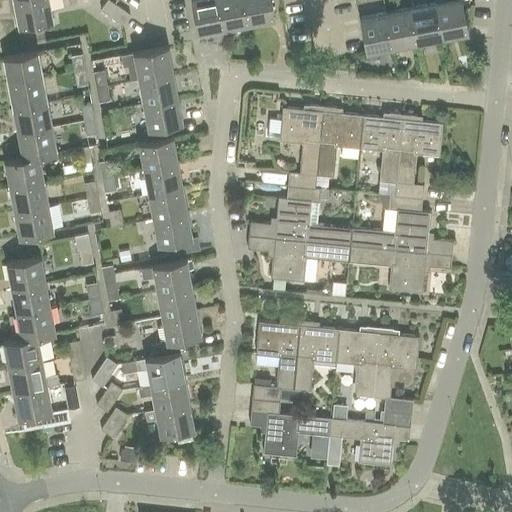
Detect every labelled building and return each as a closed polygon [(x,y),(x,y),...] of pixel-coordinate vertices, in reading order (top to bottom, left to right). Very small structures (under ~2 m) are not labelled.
[(53,19),(49,0),(13,0),(18,26),(53,19)] [(123,24),(130,14),(110,0),(107,0),(101,9),(123,24)] [(218,0),(191,0),(198,33),(224,28),(218,0)] [(244,0),(218,0),(224,28),(249,24),(244,0)] [(274,19),(270,0),(244,0),(249,24),(274,19)] [(468,33),(461,0),(448,0),(435,3),(442,38),(468,33)] [(442,38),(435,3),(411,7),(413,20),(417,43),(442,38)] [(417,43),(413,20),(411,7),(386,12),(393,47),(417,43)] [(393,47),(386,12),(360,17),(367,52),(393,47)] [(173,71),(168,46),(121,55),(123,65),(135,63),(138,78),(173,71)] [(3,57),(8,83),(43,76),(38,50),(3,57)] [(71,55),(74,70),(85,68),(84,62),(82,53),(71,55)] [(88,83),(85,68),(74,70),(77,85),(88,83)] [(93,71),(96,86),(107,84),(104,69),(93,71)] [(178,96),(173,71),(138,78),(143,103),(178,96)] [(48,101),(43,76),(8,83),(12,108),(48,101)] [(110,99),(107,84),(96,86),(99,101),(110,99)] [(183,122),(178,96),(143,103),(147,128),(144,129),(146,141),(172,136),(170,124),(183,122)] [(53,126),(48,101),(12,108),(17,133),(53,126)] [(81,105),(84,121),(95,118),(92,103),(81,105)] [(283,106),(280,139),(303,141),(300,172),(289,171),(288,184),(316,187),(316,186),(323,105),(310,104),(309,109),(283,106)] [(316,186),(316,187),(320,188),(323,188),(327,188),(328,175),(334,176),(337,145),(359,147),(362,114),(336,111),(337,106),(323,105),(316,186)] [(396,182),(403,113),(389,111),(389,116),(362,114),(359,147),(382,149),(379,180),(396,182)] [(417,114),(403,113),(396,182),(395,194),(423,197),(424,184),(413,182),(416,152),(439,155),(443,122),(416,119),(417,114)] [(97,133),(95,118),(84,121),(86,135),(97,133)] [(57,151),(53,126),(17,133),(22,157),(22,158),(40,154),(40,155),(57,151)] [(174,136),(172,136),(146,141),(138,143),(143,168),(178,161),(174,136)] [(93,170),(91,161),(89,146),(78,148),(80,163),(63,166),(65,175),(93,170)] [(44,180),(40,155),(40,154),(22,158),(22,157),(4,160),(9,186),(44,180)] [(99,161),(102,176),(113,174),(110,159),(99,161)] [(183,186),(178,161),(143,168),(148,193),(183,186)] [(116,189),(113,174),(102,176),(105,191),(116,189)] [(49,204),(44,180),(9,186),(14,211),(49,204)] [(84,182),(87,197),(98,195),(95,180),(84,182)] [(250,220),(249,234),(350,244),(352,227),(316,223),(318,201),(319,201),(319,197),(320,191),(320,188),(316,187),(288,184),(287,197),(278,196),(276,222),(250,220)] [(188,211),(183,186),(148,193),(152,218),(188,211)] [(329,188),(327,188),(323,188),(320,188),(320,191),(319,197),(328,198),(329,188)] [(352,227),(350,244),(452,253),(453,240),(427,237),(430,211),(421,210),(397,208),(389,208),(390,193),(378,192),(378,193),(383,207),(385,207),(383,229),(352,227)] [(421,210),(423,197),(395,194),(390,193),(389,208),(397,208),(421,210)] [(101,210),(98,195),(87,197),(90,212),(101,210)] [(54,230),(49,204),(14,211),(19,237),(54,230)] [(111,226),(122,224),(119,208),(108,211),(111,226)] [(193,237),(188,211),(152,218),(157,244),(171,241),(174,254),(200,249),(198,236),(193,237)] [(88,234),(74,236),(77,249),(80,249),(83,264),(93,262),(91,246),(88,234)] [(249,234),(247,247),(273,250),(271,276),(274,277),(286,278),(304,280),(315,281),(317,257),(349,260),(350,244),(249,234)] [(450,267),(452,253),(350,244),(349,260),(391,265),(389,288),(422,291),(425,265),(450,267)] [(131,259),(129,249),(120,251),(121,261),(131,259)] [(6,263),(11,289),(46,282),(41,256),(6,263)] [(187,258),(151,265),(141,267),(143,277),(153,276),(156,291),(192,284),(187,258)] [(105,282),(115,279),(112,264),(102,266),(105,282)] [(274,277),(273,288),(285,289),(286,278),(274,277)] [(51,306),(46,282),(11,289),(16,313),(51,306)] [(86,284),(89,299),(100,297),(97,282),(86,284)] [(347,283),(333,282),(332,295),(345,297),(347,283)] [(197,309),(192,284),(156,291),(161,316),(197,309)] [(103,312),(100,297),(89,299),(92,314),(103,312)] [(56,332),(51,306),(16,313),(20,338),(20,339),(38,335),(38,336),(56,332)] [(113,325),(124,323),(121,308),(110,310),(113,325)] [(202,335),(197,309),(161,316),(166,341),(151,344),(153,356),(179,351),(177,339),(202,335)] [(293,388),(300,319),(286,317),(285,322),(259,320),(256,353),(280,355),(277,385),(254,383),(252,397),(280,400),(280,398),(281,387),(293,388)] [(313,358),(336,361),(339,328),(313,325),(313,320),(300,319),(293,388),(281,387),(280,398),(302,401),(303,389),(310,390),(313,358)] [(373,396),(380,326),(366,325),(365,330),(339,328),(336,361),(359,363),(356,394),(373,396)] [(416,368),(419,335),(393,333),(393,328),(380,326),(373,396),(385,397),(384,409),(412,412),(413,399),(390,396),(393,366),(416,368)] [(43,360),(38,336),(38,335),(20,339),(20,338),(3,342),(8,367),(43,360)] [(68,342),(71,354),(82,352),(79,340),(68,342)] [(153,356),(136,360),(138,371),(147,369),(150,383),(150,384),(185,377),(180,351),(179,351),(153,356)] [(87,378),(82,352),(71,354),(76,380),(87,378)] [(102,386),(117,364),(106,356),(92,379),(102,386)] [(58,372),(46,374),(43,360),(8,367),(12,392),(48,385),(60,383),(58,372)] [(150,383),(138,386),(140,396),(152,394),(154,408),(154,409),(190,402),(185,377),(150,384),(150,383)] [(107,411),(122,389),(111,382),(96,404),(107,411)] [(53,411),(48,385),(12,392),(17,418),(42,413),(44,426),(70,421),(68,408),(53,411)] [(75,386),(65,388),(69,408),(79,406),(75,386)] [(279,413),(279,412),(280,400),(252,397),(251,410),(279,413)] [(195,428),(190,402),(154,409),(154,408),(145,410),(147,420),(156,418),(159,434),(175,431),(191,428),(195,428)] [(335,417),(345,418),(346,406),(336,405),(335,417)] [(112,436),(127,414),(116,407),(101,429),(112,436)] [(410,425),(412,412),(384,409),(383,422),(410,425)] [(298,432),(329,435),(331,417),(279,412),(279,413),(251,410),(250,424),(266,425),(263,452),(296,455),(298,432)] [(375,411),(366,410),(365,420),(374,421),(375,411)] [(409,439),(410,425),(383,422),(374,421),(365,420),(345,418),(335,417),(331,417),(329,435),(360,437),(358,461),(391,464),(393,437),(409,439)] [(191,428),(175,431),(177,441),(193,438),(191,428)] [(327,442),(319,441),(318,457),(326,458),(327,442)] [(135,462),(137,446),(125,445),(124,461),(135,462)] [(329,449),(327,463),(339,464),(341,450),(329,449)]
